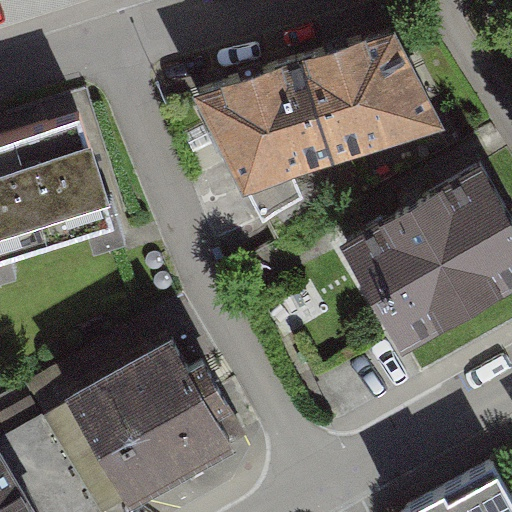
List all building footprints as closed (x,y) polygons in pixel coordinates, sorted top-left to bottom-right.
[(398,30),(201,88),(244,193),(452,128),(398,30)] [(86,110),(0,138),(0,258),(122,219),(86,110)] [(511,196),(491,160),(349,242),(413,352),(511,295),(511,196)] [(177,330),(70,390),(133,503),(241,443),(177,330)] [(51,511),(6,432),(0,435),(0,511),(51,511)] [(511,511),(511,482),(499,457),(402,506),(404,511),(511,511)]
